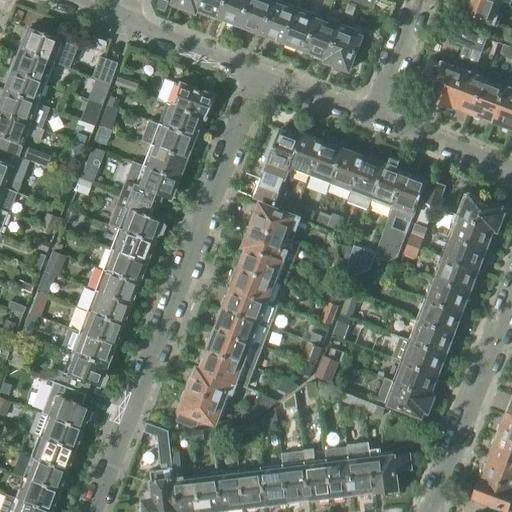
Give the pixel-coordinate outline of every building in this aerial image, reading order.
[(174,0),(173,5),(195,13),(199,0),(174,0)] [(209,14),(218,18),(225,0),(199,0),(195,13),(208,18),(209,14)] [(226,23),(240,29),(250,0),(225,0),(218,18),(227,21),(226,23)] [(263,35),(275,0),(250,0),(240,29),(252,33),(253,31),(263,35)] [(270,40),(283,45),(297,8),(283,3),(283,0),(275,0),(263,35),(271,38),(270,40)] [(333,0),(325,0),(323,6),(330,9),(334,0),(333,0)] [(501,4),(491,0),(461,0),(461,1),(463,3),(459,12),(497,26),(500,17),(497,15),(501,4)] [(344,14),(352,17),(355,8),(347,5),(344,14)] [(298,48),(306,51),(319,16),(297,8),(283,45),(297,50),(298,48)] [(313,58),(326,63),(340,24),(319,16),(306,51),(314,54),(313,58)] [(340,24),(326,63),(348,71),(363,33),(340,24)] [(51,64),(63,68),(66,59),(55,54),(60,42),(39,34),(40,30),(30,26),(28,30),(26,29),(25,31),(23,30),(19,42),(21,43),(18,51),(51,64)] [(451,42),(466,48),(472,33),(457,28),(451,42)] [(502,40),(511,44),(511,31),(506,30),(502,40)] [(472,33),(466,48),(481,53),(487,39),(472,33)] [(511,48),(504,46),(500,55),(511,59),(511,48)] [(13,57),(8,71),(43,85),(51,64),(18,51),(15,58),(13,57)] [(91,78),(109,85),(117,65),(98,58),(91,78)] [(428,100),(448,108),(467,61),(459,58),(456,66),(443,61),(442,65),(436,63),(430,79),(436,81),(428,100)] [(448,108),(470,116),(485,78),(474,73),(477,65),(467,61),(448,108)] [(43,85),(8,71),(3,83),(5,84),(2,92),(0,91),(36,105),(43,85)] [(128,79),(119,76),(115,86),(124,89),(128,79)] [(470,116),(492,124),(506,86),(485,78),(470,116)] [(156,101),(165,105),(202,119),(210,97),(195,91),(196,88),(183,83),(182,86),(164,80),(156,101)] [(89,102),(101,106),(108,85),(97,81),(89,102)] [(492,124),(511,132),(511,130),(511,87),(506,86),(492,124)] [(0,114),(28,125),(39,129),(47,109),(36,105),(0,91),(0,114)] [(58,104),(55,112),(61,114),(64,106),(58,104)] [(165,105),(157,125),(191,138),(194,130),(198,129),(202,119),(165,105)] [(107,106),(105,113),(114,116),(117,110),(107,106)] [(0,150),(16,157),(20,146),(24,135),(38,140),(42,131),(39,129),(28,125),(0,114),(0,150)] [(90,135),(93,127),(78,121),(76,126),(84,128),(82,132),(90,135)] [(157,125),(149,145),(184,158),(187,157),(190,148),(188,146),(191,138),(157,125)] [(98,126),(92,141),(104,146),(109,131),(98,126)] [(266,166),(287,174),(302,135),(301,135),(300,139),(292,137),(292,133),(283,130),(281,132),(279,132),(278,134),(275,134),(271,142),(274,146),(273,146),(273,148),(269,149),(266,157),(268,160),(266,166)] [(302,174),(310,177),(323,143),(315,140),(314,137),(306,134),(303,136),(302,135),(287,174),(288,174),(290,169),(302,174)] [(310,177),(318,180),(331,185),(344,151),(343,150),(342,150),(341,147),(333,144),(330,146),(323,143),(310,177)] [(149,145),(142,166),(176,179),(179,171),(182,170),(185,162),(183,159),(184,158),(149,145)] [(16,157),(28,161),(44,167),(48,157),(37,152),(20,146),(16,157)] [(331,185),(351,192),(364,159),(355,156),(355,152),(347,149),(344,151),(331,185)] [(0,188),(3,190),(4,188),(16,193),(28,161),(16,157),(0,150),(0,188)] [(368,210),(371,200),(384,166),(383,166),(382,163),(374,160),(372,162),(364,159),(351,192),(347,202),(368,210)] [(371,200),(392,208),(405,175),(397,171),(396,168),(388,165),(385,167),(384,166),(371,200)] [(124,184),(120,194),(156,207),(160,197),(168,200),(168,199),(170,199),(174,199),(177,191),(174,188),(173,187),(176,179),(142,166),(133,187),(124,184)] [(275,206),(287,174),(266,166),(254,198),(275,206)] [(78,179),(91,184),(95,174),(82,169),(78,179)] [(392,208),(371,265),(377,267),(397,259),(413,216),(426,182),(424,182),(424,183),(406,176),(406,175),(405,175),(392,208)] [(73,180),(63,176),(62,187),(69,190),(73,180)] [(91,184),(78,179),(74,191),(86,196),(91,184)] [(239,191),(248,195),(251,186),(242,182),(239,191)] [(432,182),(423,203),(434,207),(437,209),(445,187),(432,182)] [(0,212),(6,214),(7,215),(16,193),(4,188),(3,190),(0,188),(0,212)] [(156,207),(120,194),(116,205),(108,226),(117,230),(151,243),(154,235),(156,236),(159,235),(162,227),(160,224),(158,224),(159,221),(152,218),(156,207)] [(457,215),(461,217),(497,231),(503,215),(501,215),(503,209),(465,194),(457,215)] [(434,207),(423,203),(420,212),(421,212),(416,224),(426,228),(434,207)] [(249,226),(248,226),(285,240),(289,229),(295,231),(299,220),(260,205),(256,214),(254,213),(252,214),(249,221),(250,223),(248,225),(249,226)] [(299,205),(295,214),(312,220),(316,211),(299,205)] [(67,210),(62,221),(70,224),(74,213),(67,210)] [(41,225),(53,230),(57,218),(46,214),(41,225)] [(328,225),(337,229),(341,218),(332,214),(328,225)] [(461,217),(453,238),(487,251),(486,249),(488,248),(491,241),(490,239),(493,230),(496,232),(497,231),(461,217)] [(427,229),(415,224),(411,234),(424,239),(427,229)] [(247,238),(244,246),(283,261),(292,265),(300,246),(285,240),(248,226),(246,227),(243,235),(244,237),(247,238)] [(117,230),(109,251),(143,264),(143,262),(147,262),(150,254),(148,251),(151,243),(117,230)] [(411,237),(404,252),(415,257),(422,241),(411,237)] [(30,247),(45,253),(46,253),(49,244),(34,238),(30,247)] [(453,238),(445,259),(477,271),(480,262),(483,261),(486,255),(484,252),(487,251),(453,238)] [(338,239),(347,266),(354,243),(338,239)] [(54,244),(51,252),(57,254),(60,246),(54,244)] [(237,267),(237,268),(273,282),(281,261),(283,262),(283,261),(244,246),(243,247),(247,248),(244,256),(242,255),(240,256),(237,263),(238,266),(237,267)] [(327,248),(329,256),(337,254),(335,246),(327,248)] [(109,251),(101,271),(135,284),(138,276),(142,275),(145,267),(143,264),(109,251)] [(65,257),(57,254),(51,252),(43,272),(57,277),(65,257)] [(28,270),(38,273),(44,256),(35,253),(28,270)] [(445,259),(437,280),(469,292),(470,290),(472,289),(475,283),(474,280),(477,271),(445,259)] [(360,260),(352,278),(369,271),(371,265),(360,260)] [(235,281),(231,290),(265,303),(273,282),(237,268),(237,269),(234,270),(231,277),(232,280),(235,281)] [(369,277),(383,283),(389,268),(371,274),(369,277)] [(101,271),(93,292),(127,305),(128,303),(131,303),(135,295),(132,292),(135,284),(101,271)] [(35,292),(36,293),(45,296),(53,276),(43,272),(35,292)] [(328,279),(332,280),(338,282),(340,276),(331,272),(328,279)] [(345,285),(338,282),(332,280),(324,300),(338,305),(345,285)] [(437,280),(429,300),(463,314),(467,304),(466,301),(469,292),(437,280)] [(16,288),(30,293),(32,287),(19,281),(16,288)] [(221,308),(221,310),(257,323),(265,303),(231,290),(229,297),(226,296),(224,297),(221,305),(222,307),(221,308)] [(93,292),(86,312),(119,325),(123,316),(126,316),(130,308),(127,305),(93,292)] [(28,314),(39,318),(47,297),(45,296),(36,293),(28,314)] [(352,318),(359,298),(348,293),(340,314),(352,318)] [(429,300),(421,321),(453,334),(456,325),(459,324),(463,314),(429,300)] [(22,314),(24,308),(10,303),(8,309),(22,314)] [(320,321),(330,325),(337,306),(328,303),(320,321)] [(219,322),(216,330),(250,343),(257,323),(221,310),(218,311),(216,318),(217,321),(219,322)] [(86,312),(77,334),(112,347),(111,346),(112,345),(116,344),(119,336),(116,332),(119,325),(86,312)] [(332,335),(333,335),(344,339),(352,319),(340,315),(332,335)] [(421,321),(413,342),(445,355),(448,346),(451,344),(454,338),(452,335),(453,334),(421,321)] [(70,352),(70,354),(103,366),(107,358),(111,357),(114,349),(112,347),(77,334),(69,330),(61,349),(70,352)] [(205,349),(205,350),(242,364),(250,343),(216,330),(213,338),(210,337),(208,339),(205,346),(206,348),(205,349)] [(308,343),(310,343),(319,346),(322,336),(312,333),(308,343)] [(17,342),(18,342),(19,342),(20,342),(22,342),(23,343),(25,344),(26,345),(27,346),(30,339),(20,335),(17,342)] [(413,342),(405,363),(439,376),(437,374),(440,373),(443,366),(442,363),(445,355),(413,342)] [(321,347),(319,346),(310,343),(308,343),(303,358),(316,362),(321,347)] [(328,358),(335,361),(341,362),(344,353),(331,349),(328,358)] [(197,369),(196,370),(236,385),(236,384),(234,383),(242,364),(205,350),(205,351),(203,352),(200,360),(201,362),(203,363),(200,371),(197,369)] [(13,353),(8,365),(18,369),(22,357),(21,357),(19,357),(18,357),(16,357),(15,356),(14,355),(13,353)] [(103,366),(70,354),(62,373),(51,369),(47,380),(85,394),(89,384),(96,387),(96,385),(98,386),(102,385),(105,377),(102,375),(101,374),(103,366)] [(335,361),(328,358),(324,356),(317,377),(328,381),(335,361)] [(314,367),(301,362),(297,373),(310,378),(314,367)] [(405,363),(397,383),(429,396),(432,388),(435,386),(437,380),(436,377),(439,376),(405,363)] [(187,388),(185,389),(222,403),(226,393),(232,395),(236,385),(196,370),(193,378),(191,377),(189,378),(186,386),(187,388)] [(277,390),(286,394),(288,395),(299,386),(298,385),(282,379),(277,390)] [(433,397),(429,396),(397,383),(386,379),(378,400),(389,405),(421,417),(423,411),(427,413),(433,397)] [(305,384),(305,386),(308,399),(318,398),(315,383),(305,384)] [(222,403),(185,389),(186,391),(183,392),(180,399),(181,402),(184,403),(177,421),(190,426),(196,426),(199,418),(212,423),(215,423),(222,403)] [(385,409),(346,394),(340,392),(341,400),(382,416),(385,409)] [(54,395),(46,416),(79,429),(82,421),(84,422),(88,422),(91,414),(89,411),(87,410),(87,408),(54,395)] [(262,395),(249,413),(257,416),(258,416),(278,402),(262,395)] [(26,409),(35,412),(36,413),(39,406),(28,402),(26,409)] [(249,413),(247,412),(243,410),(239,420),(254,418),(257,416),(249,413)] [(27,433),(38,437),(71,450),(72,449),(75,449),(79,440),(76,437),(79,429),(46,416),(36,413),(35,412),(27,433)] [(500,423),(495,436),(511,442),(511,418),(507,416),(506,418),(507,418),(504,425),(500,423)] [(223,427),(225,437),(257,433),(255,423),(223,427)] [(176,511),(170,451),(168,432),(147,424),(144,432),(157,437),(161,471),(150,472),(152,494),(145,495),(146,502),(145,502),(145,511),(176,511)] [(494,450),(492,456),(511,463),(511,442),(495,436),(491,449),(494,450)] [(38,437),(30,458),(64,470),(67,463),(70,462),(73,454),(71,451),(71,450),(38,437)] [(325,450),(326,460),(331,496),(332,496),(334,499),(343,498),(344,494),(352,494),(348,458),(347,448),(325,450)] [(302,450),(304,463),(308,499),(317,498),(320,501),(329,500),(330,496),(331,496),(326,460),(315,461),(314,449),(302,450)] [(179,450),(170,451),(176,511),(199,511),(200,511),(195,476),(183,477),(179,450)] [(369,455),(374,495),(383,493),(385,497),(394,496),(396,492),(397,492),(395,475),(396,475),(395,472),(412,470),(410,454),(393,456),(393,452),(380,454),(379,450),(369,451),(369,455)] [(369,455),(348,458),(352,494),(361,492),(364,496),(374,495),(369,455)] [(485,464),(480,477),(511,488),(511,463),(492,456),(489,465),(485,464)] [(30,458),(22,479),(55,492),(56,491),(60,490),(63,481),(60,479),(64,470),(30,458)] [(304,463),(282,465),(286,502),(286,501),(288,501),(291,505),(300,504),(301,500),(308,499),(304,463)] [(282,465),(260,468),(264,504),(274,503),(276,506),(285,505),(286,502),(282,465)] [(264,504),(260,468),(239,470),(243,507),(244,507),(247,510),(256,509),(257,505),(264,504)] [(241,511),(242,507),(243,507),(239,470),(217,473),(222,509),(230,508),(232,511),(241,511)] [(217,473),(195,476),(200,511),(212,511),(213,510),(222,509),(217,473)] [(511,511),(511,488),(480,477),(471,499),(482,503),(482,502),(509,511),(511,511)] [(5,495),(4,496),(14,499),(47,511),(51,504),(54,503),(58,495),(55,492),(22,479),(14,499),(5,495)] [(47,511),(14,499),(4,496),(4,497),(0,508),(0,511),(47,511)]
